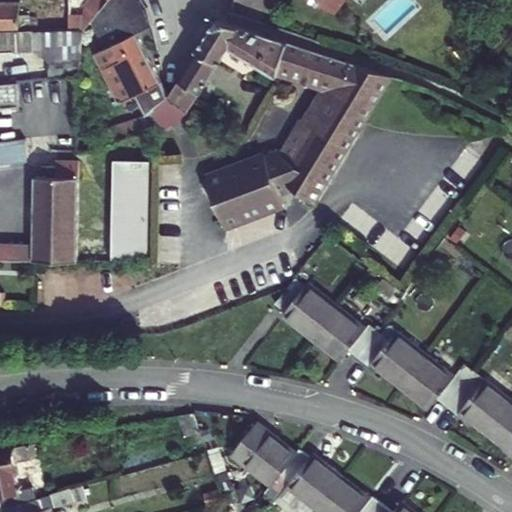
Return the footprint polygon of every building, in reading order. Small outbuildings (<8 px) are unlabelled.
[(0,55),(11,55),(11,63),(43,62),(43,79),(74,75),(76,31),(88,17),(103,47),(86,54),(111,105),(134,94),(145,116),(96,132),(100,146),(149,134),(187,115),(222,47),(282,79),(294,83),(297,78),(339,93),(318,129),(312,126),(292,158),(217,187),(234,234),(293,212),(279,196),(283,187),(315,206),(393,78),(215,23),(165,101),(130,34),(147,28),(140,1),(139,0),(88,0),(77,17),(63,16),(63,30),(11,30),(12,3),(0,3),(0,55)] [(311,0),(326,11),(333,0),(311,0)] [(0,263),(70,266),(73,165),(27,164),(25,245),(0,244),(0,164),(19,162),(19,158),(44,155),(44,140),(0,144),(0,263)] [(144,165),(112,164),(109,263),(140,264),(144,165)] [(511,400),(467,365),(456,379),(400,335),(395,342),(374,325),(370,331),(313,286),(311,288),(301,280),(280,306),(284,309),(291,314),(286,319),(343,364),(353,352),(356,355),(374,369),(376,367),(431,411),(439,401),(463,419),(465,416),(511,453),(511,400)] [(256,434),(234,461),(275,493),(278,488),(289,496),(292,492),(317,511),(411,511),(397,500),(389,510),(367,493),(363,498),(332,473),(315,460),(309,468),(300,460),(295,466),(274,449),(256,434)] [(0,510),(4,509),(35,500),(33,488),(23,490),(18,462),(36,458),(35,453),(42,452),(40,442),(0,448),(0,510)] [(4,509),(5,511),(64,511),(64,509),(54,511),(52,504),(56,503),(54,495),(35,500),(4,509)]
